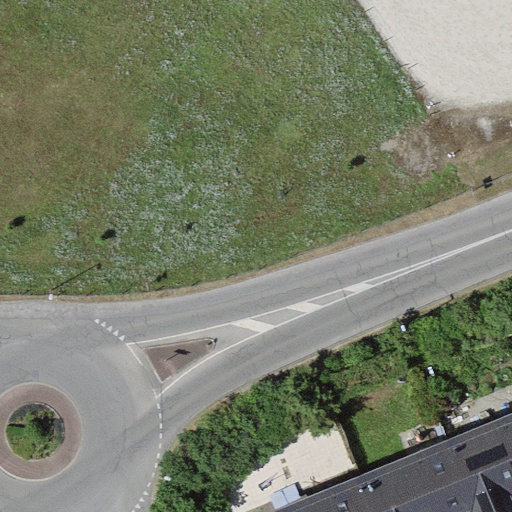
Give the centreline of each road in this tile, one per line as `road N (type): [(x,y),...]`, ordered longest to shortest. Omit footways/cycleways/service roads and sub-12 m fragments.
road 1 (secondary): [(112,390),(261,323),(511,229)]
road 2 (secondary): [(73,511),(114,470),(122,441),(112,390)]
road 3 (secondary): [(112,390),(79,357),(51,346),(0,353)]
